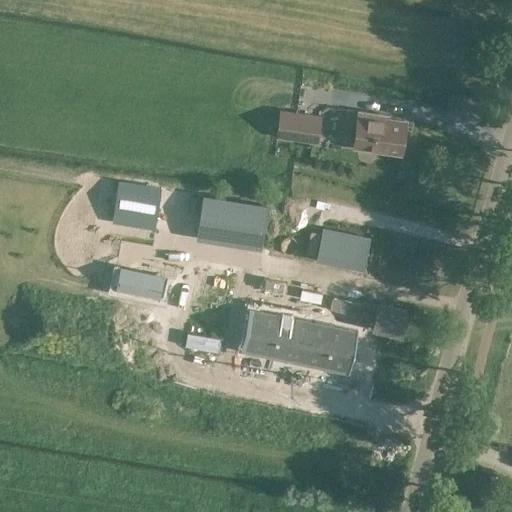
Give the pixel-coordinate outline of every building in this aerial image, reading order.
[(318,143),(322,115),(279,109),(275,137),(318,143)] [(351,148),(402,156),(407,119),(389,117),(389,114),(357,109),(351,148)] [(118,181),(113,215),(156,221),(161,187),(118,181)] [(267,203),(203,193),(196,238),(259,248),(267,203)] [(116,288),(158,296),(163,275),(121,267),(116,288)] [(297,350),(303,319),(257,310),(254,322),(248,321),(244,340),(297,350)] [(346,361),(352,329),(303,319),(297,351),(346,361)]
